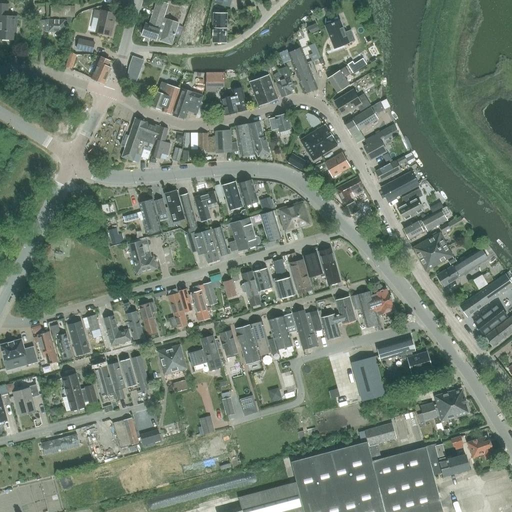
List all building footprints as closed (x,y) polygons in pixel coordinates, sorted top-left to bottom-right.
[(142,30),(142,33),(143,34),(142,36),(156,40),(157,37),(160,39),(160,41),(172,45),(175,35),(179,36),(182,27),(178,25),(178,23),(163,18),(168,4),(157,0),(149,24),(146,23),(144,30),(142,30)] [(9,5),(0,4),(0,40),(14,42),(14,33),(17,33),(18,17),(8,17),(9,5)] [(50,6),(50,17),(75,17),(75,6),(50,6)] [(110,36),(114,14),(100,11),(99,18),(94,17),(91,30),(97,31),(96,33),(110,36)] [(225,41),(226,14),(217,13),(214,13),(213,13),(212,41),(225,41)] [(64,32),(64,21),(47,20),(35,22),(37,31),(48,31),(48,32),(64,32)] [(340,20),(325,26),(334,49),(354,40),(350,31),(345,33),(340,20)] [(310,33),(318,30),(315,25),(308,28),(310,33)] [(92,53),(95,42),(78,38),(76,49),(92,53)] [(287,50),(279,53),(284,63),(291,60),(305,93),(305,94),(317,88),(301,48),(296,50),(288,54),(287,50)] [(317,52),(309,55),(312,62),(320,58),(317,52)] [(72,69),(76,54),(70,53),(66,67),(72,69)] [(104,84),(111,68),(107,67),(110,61),(101,57),(91,78),(104,84)] [(352,61),(347,64),(353,73),(358,70),(354,64),(352,61)] [(295,89),(288,72),(286,67),(279,70),(281,76),(274,79),(276,83),(282,97),(291,94),(290,91),(295,89)] [(337,93),(349,85),(344,78),(349,74),(345,67),(328,79),(337,93)] [(128,68),(127,75),(135,78),(137,71),(128,68)] [(225,87),(225,75),(205,75),(205,92),(216,92),(218,87),(225,87)] [(258,106),(278,99),(269,75),(250,82),(258,106)] [(171,115),(180,89),(161,83),(158,93),(156,93),(151,106),(152,107),(153,108),(155,109),(156,108),(161,110),(162,107),(164,108),(162,112),(171,115)] [(203,96),(182,88),(173,115),(184,119),(187,111),(197,114),(203,96)] [(247,109),(244,96),(242,88),(232,90),(233,95),(228,97),(227,92),(221,93),(223,98),(222,99),(226,115),(247,109)] [(358,97),(358,96),(353,89),(333,101),(342,116),(357,107),(360,111),(370,105),(363,94),(358,97)] [(351,135),(377,119),(375,115),(384,110),(381,102),(344,123),(351,135)] [(275,118),(269,119),(272,130),(278,129),(279,132),(290,129),(290,128),(291,127),(290,123),(289,122),(286,114),(275,117),(275,118)] [(122,141),(121,146),(126,147),(122,157),(133,161),(136,153),(141,154),(140,156),(147,159),(151,149),(152,149),(154,144),(160,127),(136,118),(135,119),(133,127),(129,136),(126,135),(124,141),(122,141)] [(258,156),(270,153),(266,139),(264,138),(260,122),(250,124),(258,156)] [(242,156),(254,153),(248,125),(236,127),(242,156)] [(313,161),(329,151),(338,145),(325,125),(300,140),(313,161)] [(167,155),(170,143),(164,142),(168,129),(160,127),(152,156),(160,158),(161,153),(167,155)] [(233,151),(232,143),(231,130),(215,131),(215,136),(213,136),(213,137),(208,137),(208,134),(198,134),(198,149),(207,149),(207,152),(216,152),(216,154),(233,151)] [(367,145),(363,148),(370,160),(387,151),(381,141),(380,139),(384,137),(381,131),(364,140),(367,145)] [(271,152),(277,150),(275,142),(269,143),(271,152)] [(175,148),(172,159),(179,161),(182,150),(175,148)] [(333,177),(350,167),(342,152),(324,162),(333,177)] [(300,170),(304,164),(297,160),(299,157),(293,153),(287,162),(300,170)] [(388,153),(383,156),(387,163),(392,160),(388,153)] [(381,182),(401,171),(398,165),(406,161),(403,157),(376,172),(377,174),(376,176),(377,177),(379,178),(381,182)] [(317,167),(308,172),(310,177),(320,172),(317,167)] [(388,201),(419,186),(411,172),(381,188),(388,201)] [(362,192),(363,190),(363,188),(362,187),(363,186),(358,177),(335,190),(342,203),(351,198),(349,194),(354,191),(354,192),(356,194),(358,194),(362,192)] [(240,184),(241,188),(246,205),(258,202),(252,180),(240,184)] [(235,182),(222,186),(230,210),(243,206),(235,182)] [(404,221),(424,210),(418,198),(422,195),(419,189),(402,198),(405,203),(397,207),(404,221)] [(173,222),(185,219),(177,190),(165,194),(173,222)] [(201,222),(211,219),(207,205),(217,203),(214,191),(194,197),(201,222)] [(190,228),(197,226),(188,193),(180,196),(190,228)] [(223,196),(218,198),(220,206),(226,204),(223,196)] [(157,215),(166,212),(163,198),(154,201),(157,215)] [(270,198),(260,201),(263,212),(273,209),(270,198)] [(148,234),(161,231),(152,200),(139,203),(142,212),(123,216),(124,223),(140,218),(141,220),(144,219),(148,234)] [(285,232),(310,224),(303,202),(278,209),(285,232)] [(354,202),(347,206),(351,214),(359,210),(354,202)] [(436,206),(431,208),(434,214),(439,211),(436,206)] [(427,231),(447,220),(441,210),(439,211),(434,214),(404,230),(409,239),(423,231),(422,229),(425,228),(427,231)] [(269,242),(281,238),(273,211),(260,215),(269,242)] [(240,221),(248,248),(258,245),(258,244),(259,244),(260,242),(259,237),(257,236),(255,237),(250,218),(240,221)] [(238,251),(248,248),(240,221),(230,224),(236,242),(229,244),(231,252),(238,250),(238,251)] [(447,224),(440,228),(443,232),(450,228),(447,224)] [(221,256),(229,254),(221,227),(213,229),(221,256)] [(117,229),(108,231),(112,244),(124,241),(122,234),(118,235),(117,229)] [(192,233),(186,235),(188,240),(194,238),(199,255),(205,253),(208,262),(219,259),(210,230),(199,233),(193,235),(192,233)] [(419,260),(446,244),(439,232),(412,248),(419,260)] [(152,257),(147,239),(141,241),(129,244),(137,274),(157,269),(153,256),(152,257)] [(446,244),(419,260),(426,272),(453,256),(446,244)] [(328,285),(340,281),(331,248),(319,252),(328,285)] [(444,287),(488,260),(481,249),(437,275),(444,287)] [(309,277),(322,273),(316,252),(303,256),(309,277)] [(273,262),(278,278),(278,280),(287,278),(282,259),(273,262)] [(298,293),(311,290),(303,259),(290,263),(298,293)] [(259,291),(272,287),(267,268),(254,272),(259,291)] [(261,304),(252,271),(242,274),(244,283),(242,284),(241,286),(242,292),(245,293),(247,292),(251,306),(261,304)] [(468,317),(511,285),(511,284),(505,274),(460,306),(468,317)] [(278,278),(274,279),(280,298),(284,297),(295,294),(290,277),(287,278),(278,280),(278,278)] [(232,279),(223,282),(228,298),(236,295),(232,279)] [(208,300),(216,297),(211,282),(203,284),(208,300)] [(199,321),(209,318),(199,285),(193,287),(194,292),(191,293),(199,321)] [(178,293),(176,289),(168,291),(169,296),(174,317),(169,318),(172,329),(187,324),(179,293),(178,293)] [(185,312),(192,310),(187,289),(179,291),(185,312)] [(377,293),(372,295),(371,293),(352,298),(356,310),(361,308),(366,327),(380,324),(377,316),(394,310),(392,303),(393,301),(391,296),(388,294),(386,289),(377,292),(377,293)] [(336,301),(339,313),(321,318),(327,340),(340,336),(337,325),(342,323),(342,324),(355,320),(349,297),(336,301)] [(132,313),(129,302),(124,304),(134,339),(144,337),(137,311),(132,313)] [(148,335),(157,333),(152,313),(156,311),(154,302),(139,306),(148,335)] [(497,304),(473,322),(483,335),(507,316),(497,304)] [(305,314),(304,310),(293,313),(303,349),(314,346),(318,345),(314,331),(322,329),(317,310),(305,314)] [(278,349),(292,345),(287,327),(295,325),(291,313),(268,320),(277,349),(278,349)] [(100,329),(96,315),(87,317),(87,318),(83,319),(86,329),(90,328),(91,331),(100,329)] [(493,346),(511,331),(511,315),(486,336),(493,346)] [(118,332),(114,316),(108,317),(104,318),(112,346),(131,340),(128,329),(118,332)] [(77,355),(90,352),(81,321),(68,325),(77,355)] [(268,340),(262,321),(250,325),(259,355),(271,351),(271,353),(277,351),(277,349),(273,339),(268,340)] [(40,325),(32,327),(34,334),(42,331),(40,325)] [(52,326),(50,327),(52,332),(54,340),(57,339),(63,359),(72,357),(66,334),(61,335),(58,325),(52,326)] [(246,364),(259,360),(249,325),(236,329),(246,364)] [(227,357),(238,354),(231,330),(220,334),(227,357)] [(58,361),(49,332),(37,335),(43,356),(46,356),(48,364),(58,361)] [(222,368),(213,336),(201,339),(204,350),(189,354),(192,366),(205,363),(204,359),(206,358),(210,371),(222,368)] [(413,356),(412,352),(415,351),(412,338),(377,348),(380,361),(400,355),(401,359),(407,358),(412,375),(431,369),(426,352),(413,356)] [(8,343),(0,345),(5,361),(25,355),(27,365),(38,362),(34,346),(24,349),(21,339),(13,342),(13,341),(12,342),(9,343),(9,342),(8,343)] [(164,375),(187,369),(180,345),(157,351),(164,375)] [(141,391),(150,389),(141,356),(132,358),(141,391)] [(362,401),(385,394),(374,356),(352,363),(362,401)] [(129,392),(138,389),(136,384),(129,359),(121,362),(128,387),(129,392)] [(118,400),(125,398),(123,388),(125,387),(118,362),(108,365),(115,390),(118,400)] [(102,395),(112,392),(114,392),(107,365),(95,369),(102,395)] [(71,411),(78,409),(85,407),(84,402),(89,401),(89,403),(97,400),(93,385),(80,388),(77,374),(62,377),(71,411)] [(13,383),(5,385),(7,392),(15,390),(13,383)] [(412,396),(426,392),(424,384),(409,388),(412,396)] [(20,414),(35,410),(32,397),(39,395),(37,385),(28,387),(29,390),(14,394),(20,414)] [(438,409),(465,401),(462,388),(434,396),(436,404),(438,409)] [(4,425),(3,419),(6,418),(3,405),(10,403),(8,393),(0,394),(0,396),(0,398),(0,397),(0,428),(2,428),(3,425),(4,425)] [(227,415),(235,413),(231,397),(223,399),(227,415)] [(438,409),(438,411),(441,421),(469,414),(465,401),(438,409)] [(438,409),(436,404),(434,405),(433,403),(421,406),(423,413),(417,415),(419,422),(425,420),(437,417),(436,412),(438,411),(438,409)] [(57,408),(50,409),(52,416),(58,414),(57,408)] [(206,417),(199,418),(204,435),(216,431),(215,431),(211,415),(206,417)] [(132,418),(113,423),(120,448),(139,443),(132,418)] [(442,511),(433,475),(444,472),(440,459),(439,457),(445,455),(442,444),(437,446),(436,444),(381,459),(377,444),(396,439),(392,423),(365,431),(366,433),(359,435),(361,443),(291,462),(296,482),(238,497),(242,510),(242,511),(442,511)] [(158,430),(140,435),(143,445),(161,440),(158,430)] [(453,447),(455,446),(456,450),(462,448),(461,444),(463,444),(460,436),(451,439),(453,447)] [(488,443),(485,436),(467,442),(472,458),(483,454),(485,460),(494,457),(490,442),(488,443)] [(444,472),(445,475),(469,469),(465,455),(452,459),(451,456),(440,459),(444,472)]
